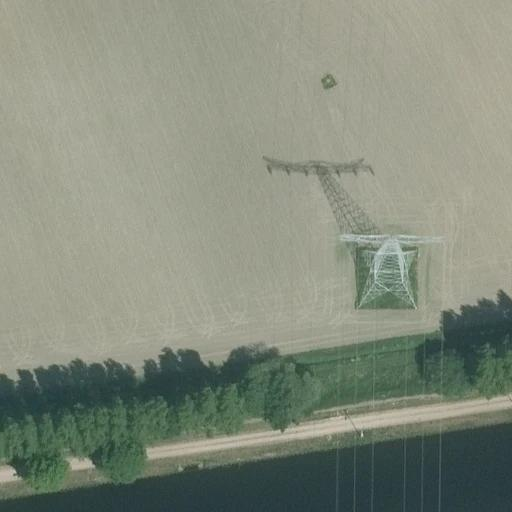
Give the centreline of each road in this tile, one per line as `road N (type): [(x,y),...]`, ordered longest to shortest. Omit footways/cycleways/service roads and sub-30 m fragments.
road 1 (track): [(511,397),(0,476)]
road 2 (track): [(0,421),(511,343)]
